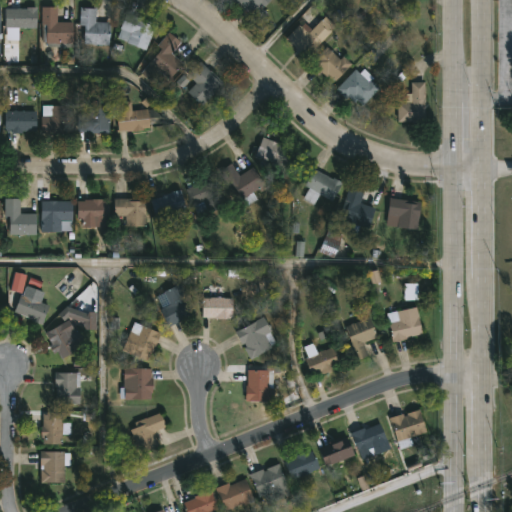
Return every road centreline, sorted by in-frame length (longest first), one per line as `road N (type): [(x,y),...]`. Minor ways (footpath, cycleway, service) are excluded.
road 1 (secondary): [(451,0),(453,511)]
road 2 (secondary): [(482,511),(482,0)]
road 3 (residential): [(453,370),(382,381),(76,511)]
road 4 (residential): [(454,166),(400,164),(338,137),(188,0)]
road 5 (residential): [(274,83),(196,155),(102,171),(0,168)]
road 6 (residential): [(7,365),(11,511)]
